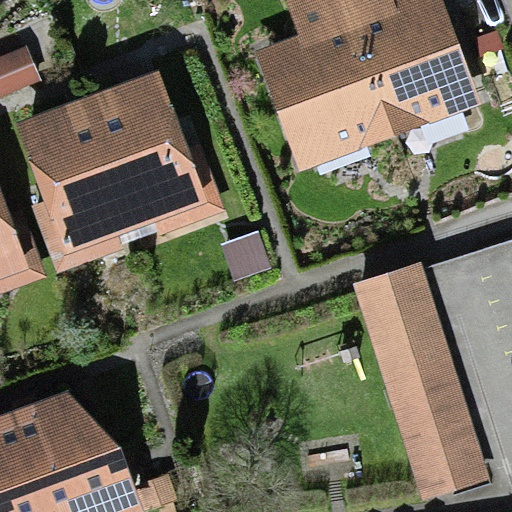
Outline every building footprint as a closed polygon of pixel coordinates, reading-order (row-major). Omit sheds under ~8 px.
[(399,143),(342,0),(339,0),(285,21),(299,57),(252,75),(295,184),(399,143)] [(342,0),(399,143),(478,112),(436,7),(397,22),(388,0),(342,0)] [(89,105),(131,218),(150,211),(158,232),(217,210),(194,146),(176,153),(150,83),(89,105)] [(131,218),(89,105),(31,127),(58,200),(37,208),(59,268),(118,246),(111,225),(131,218)] [(0,290),(39,276),(15,212),(0,217),(0,290)] [(427,271),(358,294),(428,509),(497,487),(427,271)] [(70,403),(0,426),(0,490),(0,491),(88,457),(70,403)] [(88,457),(0,491),(8,511),(114,511),(135,504),(113,447),(88,457)]
